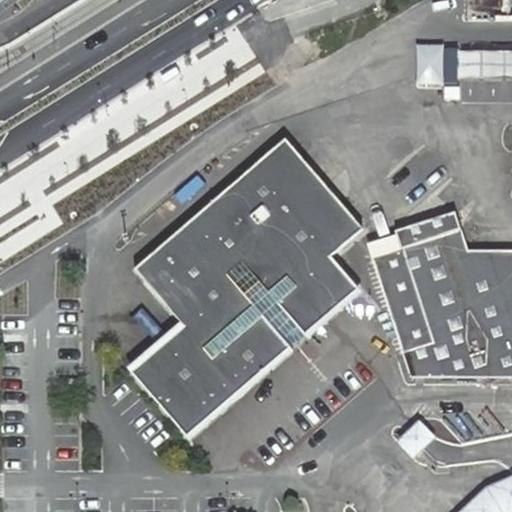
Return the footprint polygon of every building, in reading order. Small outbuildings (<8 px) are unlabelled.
[(0,0),(0,4),(4,10),(19,0),(0,0)] [(511,0),(478,0),(478,3),(478,17),(511,16),(511,0)] [(511,53),(494,53),(448,52),(448,79),(494,80),(511,80),(511,53)] [(290,350),(306,336),(358,291),(331,259),(365,230),(280,133),(130,264),(186,328),(133,374),(189,438),(290,350)] [(511,253),(469,253),(461,229),(433,238),(431,231),(401,239),(403,248),(375,257),(412,378),(511,378),(511,253)] [(415,428),(401,443),(417,459),(431,444),(438,436),(423,420),(415,428)] [(462,511),(511,511),(511,477),(490,486),(462,511)]
